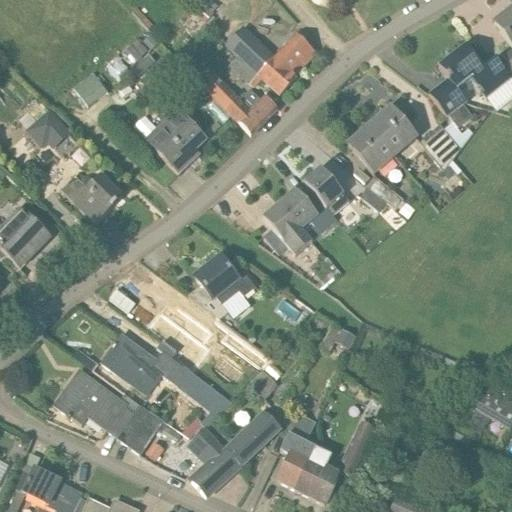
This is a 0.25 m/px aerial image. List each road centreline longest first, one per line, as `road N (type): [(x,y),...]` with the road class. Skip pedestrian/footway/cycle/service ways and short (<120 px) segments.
road 1 (residential): [(0,361),(35,322),(207,195),(337,69),(427,0)]
road 2 (residential): [(218,511),(0,411)]
